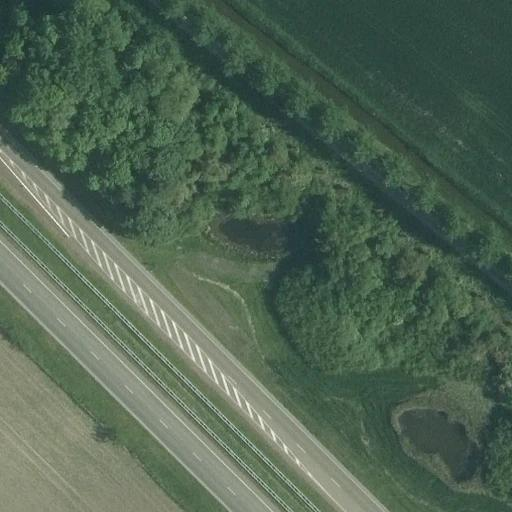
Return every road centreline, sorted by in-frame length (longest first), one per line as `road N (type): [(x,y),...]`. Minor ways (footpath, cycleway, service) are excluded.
road 1 (trunk): [(365,511),(0,144)]
road 2 (unclassified): [(511,289),(148,0)]
road 3 (trunk): [(0,259),(254,511)]
